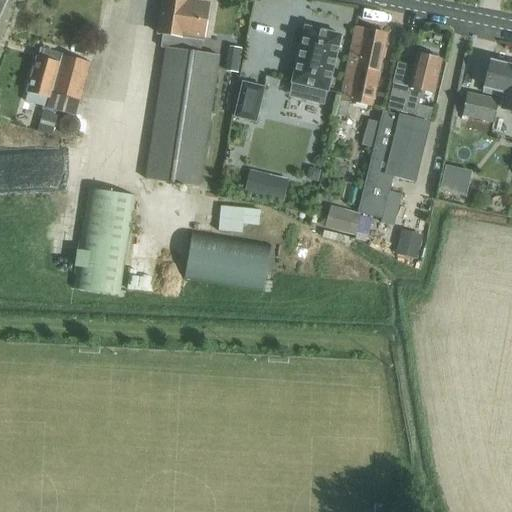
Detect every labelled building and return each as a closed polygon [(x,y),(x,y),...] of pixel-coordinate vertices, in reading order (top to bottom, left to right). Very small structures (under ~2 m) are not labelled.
[(165,50),(145,181),(199,190),(219,57),(201,54),(203,43),(205,43),(210,4),(182,0),(162,0),(157,37),(163,38),(161,49),(165,50)] [(295,65),(290,85),(308,89),(305,102),(324,107),(327,94),(332,74),(341,36),(303,28),(295,65)] [(356,30),(341,101),(372,107),(387,36),(356,30)] [(243,50),(229,48),(225,73),(239,75),(243,50)] [(39,51),(25,103),(47,109),(46,111),(67,116),(76,119),(76,118),(90,64),(39,51)] [(388,111),(414,117),(417,118),(419,107),(420,102),(423,103),(425,94),(435,96),(442,62),(437,61),(435,57),(430,56),(427,58),(417,56),(414,69),(398,65),(388,111)] [(511,68),(492,64),(485,94),(505,99),(502,110),(511,112),(511,68)] [(265,89),(242,83),(234,119),(257,124),(265,89)] [(468,95),(464,113),(462,118),(486,123),(494,125),(499,102),(468,95)] [(419,107),(417,118),(425,119),(429,121),(432,110),(419,107)] [(43,113),(38,133),(52,137),(57,117),(43,113)] [(380,117),(358,215),(356,214),(331,208),(325,230),(356,238),(356,242),(365,244),(366,236),(368,236),(369,234),(372,219),(384,221),(393,179),(416,185),(430,124),(386,114),(385,118),(380,117)] [(59,125),(59,128),(60,132),(62,134),(65,136),(68,137),(71,137),(74,137),(78,135),(79,132),(80,129),(80,125),(79,122),(78,119),(76,118),(76,119),(67,116),(65,116),(62,119),(60,122),(59,125)] [(368,121),(361,146),(371,149),(378,124),(368,121)] [(446,167),(440,192),(466,198),(471,173),(446,167)] [(309,169),(307,180),(318,183),(321,171),(309,169)] [(245,193),(284,203),(289,181),(250,171),(245,193)] [(88,190),(73,290),(121,298),(137,198),(88,190)] [(261,212),(221,208),(218,233),(242,236),(243,226),(260,227),(261,212)] [(401,232),(395,256),(417,261),(422,237),(401,232)] [(185,281),(186,281),(264,294),(272,246),(193,233),(185,281)]
